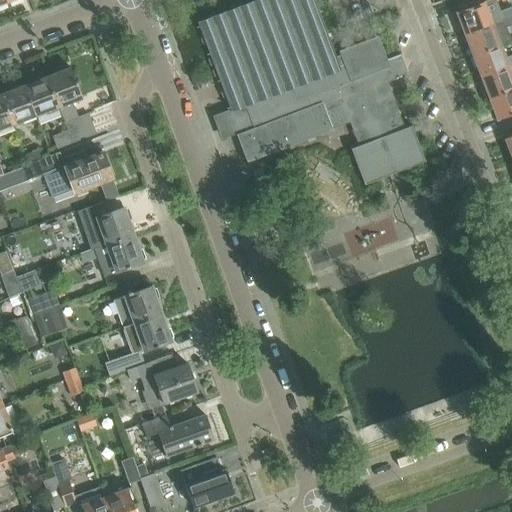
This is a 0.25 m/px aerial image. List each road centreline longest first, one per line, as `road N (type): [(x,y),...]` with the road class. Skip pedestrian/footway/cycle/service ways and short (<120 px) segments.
road 1 (residential): [(155,64),(132,117),(232,403),(287,426)]
road 2 (residential): [(287,426),(155,64)]
road 3 (residential): [(415,0),(511,251)]
road 4 (residential): [(316,504),(511,434)]
road 5 (residential): [(0,45),(119,0)]
